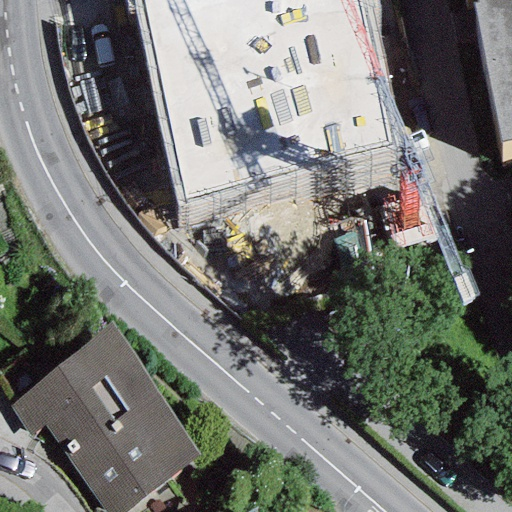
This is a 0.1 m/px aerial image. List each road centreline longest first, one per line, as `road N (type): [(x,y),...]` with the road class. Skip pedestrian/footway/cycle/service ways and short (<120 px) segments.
road 1 (secondary): [(10,0),(59,166),(191,368),(374,511)]
road 2 (residential): [(441,0),(479,225),(511,310)]
